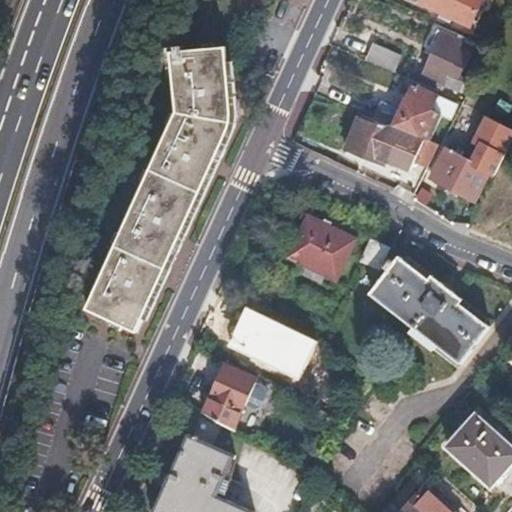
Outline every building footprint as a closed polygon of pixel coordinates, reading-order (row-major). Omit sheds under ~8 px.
[(418,0),(417,4),(442,16),(440,20),(455,27),(457,23),(473,30),(486,0),(418,0)] [(442,28),(433,24),(424,42),(425,44),(432,48),(442,28)] [(472,42),(442,28),(432,48),(421,72),(443,82),(451,86),(456,77),(472,42)] [(372,42),(364,58),(388,69),(396,53),(372,42)] [(178,108),(88,308),(138,329),(167,265),(179,239),(213,162),(233,118),(231,88),(228,44),(173,48),(178,108)] [(388,69),(393,72),(401,55),(396,53),(388,69)] [(443,82),(421,72),(416,82),(438,92),(443,82)] [(461,79),(456,77),(451,86),(456,88),(461,79)] [(438,97),(412,85),(403,105),(408,107),(402,118),(398,116),(392,128),(398,131),(402,133),(404,131),(424,139),(425,140),(429,142),(441,116),(432,111),(438,97)] [(342,86),(335,101),(362,112),(368,98),(342,86)] [(408,107),(403,105),(398,116),(402,118),(408,107)] [(392,128),(361,113),(345,149),(359,156),(368,161),(382,167),(382,164),(393,169),(408,140),(396,135),(398,131),(392,128)] [(495,175),(511,139),(511,131),(487,119),(476,140),(481,142),(471,162),(447,150),(432,181),(475,201),(489,172),(495,175)] [(425,140),(424,139),(413,162),(427,169),(438,146),(437,145),(429,142),(425,140)] [(368,161),(359,156),(354,166),(363,171),(368,161)] [(309,217),(290,255),(300,261),(326,274),(336,279),(356,240),(309,217)] [(372,238),(363,259),(380,266),(389,246),(372,238)] [(403,249),(399,254),(428,277),(432,273),(403,249)] [(428,277),(399,254),(369,290),(413,325),(409,329),(432,348),(435,345),(459,363),(489,325),(459,302),(463,297),(445,283),(432,273),(428,277)] [(326,274),(300,261),(295,270),(321,283),(326,274)] [(459,302),(489,325),(492,321),(463,297),(459,302)] [(304,334),(250,308),(233,345),(287,370),(291,361),(304,334)] [(208,411),(237,428),(259,377),(229,364),(208,411)] [(511,445),(475,413),(446,445),(491,485),(511,462),(511,445)] [(189,434),(154,511),(253,511),(255,510),(217,493),(234,455),(189,434)] [(450,511),(422,487),(399,511),(450,511)]
